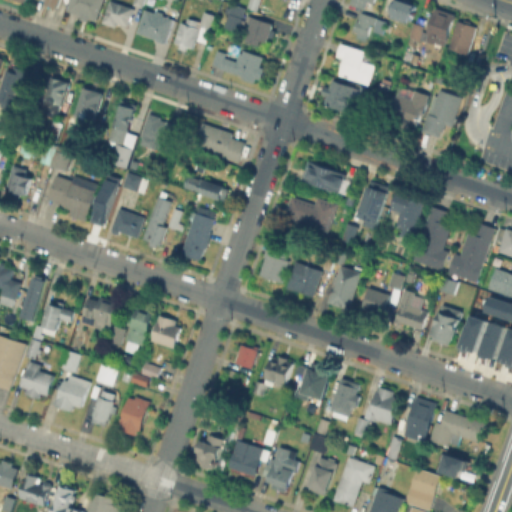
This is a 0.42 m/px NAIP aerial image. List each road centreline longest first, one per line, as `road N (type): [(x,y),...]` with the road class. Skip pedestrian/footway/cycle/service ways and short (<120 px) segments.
road 1 (residential): [(511,198),(0,24)]
road 2 (residential): [(148,511),(322,0)]
road 3 (residential): [(511,398),(0,224)]
road 4 (residential): [(256,511),(0,425)]
